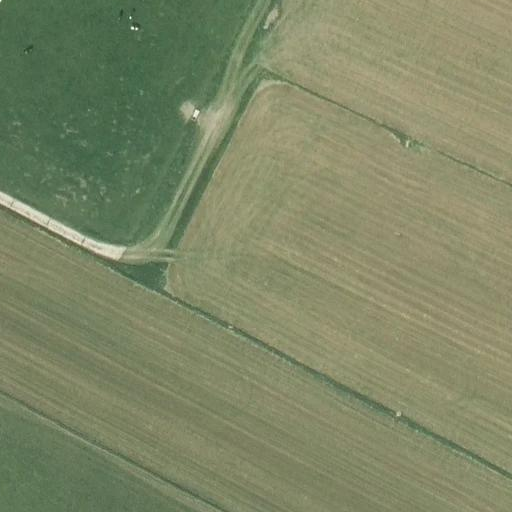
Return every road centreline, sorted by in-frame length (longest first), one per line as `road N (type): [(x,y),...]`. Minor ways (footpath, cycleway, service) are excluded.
road 1 (track): [(0,196),(95,247),(143,249),(158,238),(259,59)]
road 2 (track): [(220,128),(236,57),(264,0)]
